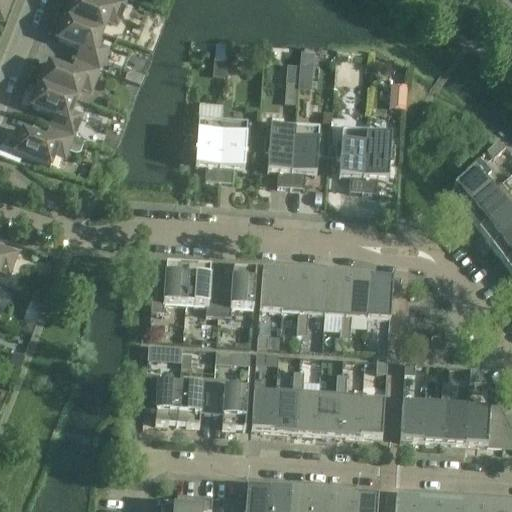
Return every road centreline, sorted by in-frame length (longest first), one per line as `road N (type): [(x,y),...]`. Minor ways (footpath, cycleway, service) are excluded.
road 1 (residential): [(511,368),(438,263),(402,247),(149,229),(92,238),(0,211)]
road 2 (residential): [(511,480),(138,456),(135,511)]
